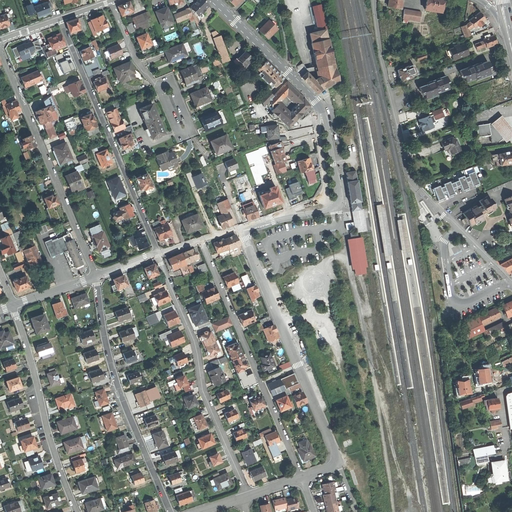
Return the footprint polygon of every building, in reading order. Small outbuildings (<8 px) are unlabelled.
[(203,0),(198,0),(190,9),(193,16),(195,13),(199,16),(202,12),(203,13),(206,10),(205,10),(209,6),(205,2),(203,0)] [(259,0),(254,0),(259,4),(257,7),(259,9),(264,4),(259,0)] [(388,0),(388,7),(401,9),(402,0),(388,0)] [(426,0),(425,10),(441,13),(443,0),(426,0)] [(118,7),(122,16),(134,12),(130,2),(118,7)] [(46,3),(34,7),(38,18),(44,16),(50,13),(48,8),(46,3)] [(321,5),(313,7),(319,32),(326,30),(327,30),(321,5)] [(157,14),(163,27),(173,23),(167,8),(162,10),(163,11),(160,12),(157,14)] [(174,16),(177,22),(189,17),(193,16),(190,9),(190,8),(186,9),(187,10),(174,16)] [(421,13),(404,10),(402,19),(419,22),(421,13)] [(138,28),(139,31),(154,25),(149,12),(141,15),(132,19),(134,23),(135,25),(134,26),(135,29),(138,28)] [(473,27),(474,28),(478,26),(482,22),(485,20),(482,16),(479,12),(469,21),(470,22),(473,27)] [(5,14),(0,16),(0,28),(1,28),(2,29),(4,29),(7,28),(6,26),(9,26),(7,18),(5,14)] [(98,18),(92,21),(96,32),(103,30),(109,28),(106,20),(105,20),(103,16),(98,18)] [(191,21),(189,17),(177,22),(179,27),(191,21)] [(67,22),(71,33),(80,30),(78,25),(80,25),(78,19),(72,21),(67,22)] [(264,35),(268,39),(277,29),(268,21),(259,30),(264,35)] [(130,35),(139,31),(138,28),(135,29),(134,26),(135,25),(134,23),(127,26),(130,35)] [(471,36),(469,30),(467,25),(461,27),(462,29),(464,35),(465,38),(471,36)] [(328,40),(326,30),(319,32),(310,34),(312,44),(311,44),(317,66),(317,67),(319,73),(321,77),(336,70),(329,40),(328,40)] [(53,37),(47,39),(49,44),(47,45),(48,48),(51,47),(52,51),(54,50),(65,46),(60,34),(53,37)] [(147,34),(137,38),(139,44),(141,49),(152,45),(147,34)] [(223,63),(230,60),(221,36),(214,38),(223,63)] [(486,46),(486,48),(497,44),(495,40),(494,36),(489,37),(485,39),(483,39),(484,41),(486,46)] [(35,52),(42,49),(41,47),(38,40),(31,43),(31,42),(26,44),(25,43),(12,49),(16,58),(29,52),(30,56),(36,53),(35,52)] [(477,50),(486,46),(484,41),(475,44),(477,50)] [(199,43),(195,45),(199,55),(204,53),(199,43)] [(451,56),(453,60),(468,54),(465,47),(464,44),(459,47),(449,50),(451,56)] [(50,69),(56,66),(48,48),(47,45),(41,47),(42,49),(50,69)] [(107,49),(111,59),(123,55),(121,49),(119,45),(107,49)] [(168,58),(170,63),(187,56),(182,45),(177,47),(177,46),(171,49),(171,50),(166,52),(168,58)] [(448,58),(451,56),(449,50),(459,47),(458,45),(445,50),(448,58)] [(57,57),(54,50),(52,51),(51,47),(48,48),(56,66),(61,64),(60,62),(60,63),(59,60),(60,60),(59,57),(57,57)] [(83,56),(85,61),(94,57),(94,55),(92,52),(90,47),(80,51),(83,56)] [(238,60),(244,67),(249,62),(252,59),(248,55),(246,52),(238,60)] [(188,59),(187,56),(170,63),(171,66),(188,59)] [(251,63),(249,62),(244,67),(238,60),(236,59),(234,61),(235,63),(246,74),(249,71),(246,68),(251,63)] [(274,86),(275,87),(283,79),(274,69),(266,61),(257,70),(259,71),(260,73),(272,85),(274,86)] [(131,62),(114,69),(119,80),(120,80),(121,82),(130,78),(131,80),(135,78),(134,75),(136,74),(133,68),(131,62)] [(483,76),(489,74),(487,66),(489,65),(488,62),(478,65),(477,64),(474,65),(474,67),(472,68),(471,66),(463,69),(464,70),(460,72),(461,76),(464,75),(466,81),(475,78),(476,81),(484,78),(483,76)] [(298,71),(302,78),(307,72),(304,63),(297,67),(298,71)] [(184,78),(186,83),(195,79),(202,76),(197,65),(185,70),(186,72),(182,73),(184,78)] [(411,66),(408,67),(408,68),(410,67),(412,70),(409,71),(411,77),(417,75),(415,70),(413,65),(411,66)] [(400,78),(402,82),(412,78),(411,77),(409,71),(408,68),(408,67),(398,71),(399,75),(398,75),(399,76),(400,78)] [(339,81),(336,70),(321,77),(318,78),(314,80),(323,89),(334,83),(339,81)] [(40,71),(32,74),(36,83),(37,85),(44,82),(43,80),(40,71)] [(318,94),(323,89),(314,80),(307,72),(302,78),(309,86),(318,94)] [(271,86),(272,85),(260,73),(259,74),(258,75),(270,87),(271,86)] [(24,83),(26,87),(36,83),(32,74),(22,78),(24,83)] [(424,94),(425,98),(432,96),(432,97),(445,92),(444,90),(448,88),(446,82),(448,81),(446,77),(443,79),(442,77),(435,80),(435,81),(432,83),(432,81),(428,82),(429,84),(419,87),(421,92),(423,91),(424,94)] [(96,87),(98,92),(108,88),(106,82),(108,81),(107,80),(106,80),(105,78),(101,79),(100,78),(97,79),(98,81),(94,82),(96,87)] [(490,88),(498,86),(496,78),(488,80),(490,88)] [(80,81),(68,86),(70,92),(72,91),(73,94),(74,97),(85,92),(83,86),(80,81)] [(287,82),(281,88),(287,95),(298,105),(304,98),(296,91),(287,82)] [(511,83),(492,90),(495,98),(497,97),(499,101),(511,96),(511,83)] [(69,96),(73,94),(72,91),(70,92),(68,86),(65,87),(69,96)] [(194,101),(196,107),(202,105),(203,108),(213,102),(208,91),(207,88),(191,94),(194,101)] [(260,95),(263,106),(272,98),(273,96),(266,88),(260,95)] [(278,104),(287,95),(281,88),(273,96),(272,98),(278,104)] [(212,89),(208,91),(213,102),(216,100),(212,89)] [(337,92),(338,99),(345,97),(344,90),(337,92)] [(48,107),(47,107),(48,108),(53,106),(54,110),(58,109),(52,94),(50,94),(43,97),(46,105),(47,105),(48,107)] [(336,103),(337,106),(346,104),(345,97),(338,99),(335,99),(336,103)] [(271,105),(273,109),(278,104),(272,98),(263,106),(265,110),(271,105)] [(310,106),(304,98),(298,105),(296,107),(295,106),(291,110),(292,110),(289,114),(296,121),(310,106)] [(8,116),(10,116),(10,115),(6,105),(7,105),(5,99),(1,101),(8,116)] [(110,119),(112,123),(121,120),(117,109),(123,106),(121,100),(113,103),(116,109),(107,113),(109,117),(110,119)] [(6,105),(10,115),(16,113),(21,111),(19,106),(17,101),(7,105),(6,105)] [(140,109),(147,124),(159,119),(155,111),(156,111),(155,108),(153,104),(140,109)] [(289,128),(296,121),(289,114),(278,104),(273,109),(271,111),(289,128)] [(47,107),(36,112),(39,118),(41,124),(44,123),(50,121),(52,120),(49,112),(48,108),(47,107)] [(415,109),(418,116),(425,113),(422,107),(415,109)] [(204,125),(207,132),(223,125),(217,113),(201,119),(204,125)] [(82,118),(89,136),(100,132),(96,124),(95,121),(96,119),(95,117),(93,117),(92,114),(82,118)] [(70,135),(77,133),(76,130),(78,129),(75,116),(65,119),(70,135)] [(433,127),(429,116),(418,120),(421,125),(423,131),(433,127)] [(493,125),(503,137),(509,133),(511,131),(508,127),(501,118),(493,125)] [(121,120),(112,123),(113,128),(115,132),(124,129),(126,135),(134,132),(132,126),(126,128),(122,119),(121,120)] [(162,127),(159,119),(147,124),(153,139),(166,134),(164,130),(163,126),(162,127)] [(52,126),(50,121),(44,123),(48,133),(51,138),(56,136),(54,131),(52,126)] [(497,142),(502,138),(491,123),(476,125),(478,137),(489,135),(490,143),(497,142)] [(278,126),(267,127),(267,132),(268,140),(279,139),(278,132),(278,126)] [(132,134),(119,139),(121,143),(122,145),(121,146),(121,148),(123,148),(124,149),(134,145),(131,138),(134,137),(132,134)] [(27,148),(28,150),(30,149),(33,148),(37,146),(35,141),(33,136),(23,140),(24,141),(27,148)] [(213,147),(216,155),(231,149),(226,136),(218,139),(214,141),(211,142),(213,147)] [(452,138),(441,142),(443,146),(444,150),(448,149),(450,149),(452,154),(460,151),(456,140),(452,138)] [(279,142),(269,146),(275,164),(286,161),(282,151),(281,147),(284,147),(282,142),(279,143),(279,142)] [(58,156),(61,163),(72,159),(66,143),(60,145),(61,147),(55,149),(58,156)] [(107,150),(97,154),(103,168),(112,164),(110,157),(107,150)] [(505,154),(492,156),(493,161),(496,161),(499,160),(500,166),(505,165),(505,166),(511,165),(511,164),(511,152),(508,153),(508,152),(505,152),(505,154)] [(158,160),(162,171),(168,168),(178,164),(174,153),(169,155),(165,157),(164,154),(158,156),(159,159),(158,160)] [(79,158),(82,164),(88,162),(85,155),(79,158)] [(309,158),(298,162),(299,167),(301,173),(305,172),(306,172),(313,170),(312,169),(313,168),(313,167),(313,166),(312,165),(311,165),(310,162),(309,158)] [(226,163),(229,172),(233,170),(238,168),(235,160),(226,163)] [(273,166),(277,175),(282,173),(280,167),(282,166),(280,163),(273,166)] [(316,182),(313,170),(306,172),(309,184),(316,182)] [(347,182),(357,180),(355,171),(346,173),(347,182)] [(69,183),(72,190),(77,188),(78,190),(83,188),(77,172),(66,176),(69,183)] [(473,172),(433,188),(438,199),(444,198),(443,194),(446,193),(447,196),(454,193),(453,190),(457,188),(460,187),(462,190),(467,188),(466,184),(470,183),(471,186),(478,183),(473,172)] [(145,188),(147,194),(155,191),(153,186),(152,183),(148,174),(136,178),(137,180),(136,181),(137,184),(139,184),(140,187),(141,190),(145,188)] [(37,186),(44,183),(42,177),(35,180),(37,186)] [(108,182),(115,199),(126,195),(122,186),(119,178),(108,182)] [(360,201),(357,180),(347,182),(351,203),(360,201)] [(289,198),(304,194),(301,182),(286,186),(289,198)] [(275,207),(275,206),(275,205),(275,204),(281,202),(277,190),(275,186),(270,188),(271,192),(265,194),(264,191),(259,192),(260,195),(260,196),(264,208),(268,207),(270,206),(271,207),(272,207),(273,208),(274,208),(275,207)] [(247,190),(250,200),(256,198),(253,188),(247,190)] [(44,197),(49,208),(53,207),(54,206),(55,207),(58,207),(58,205),(59,203),(57,200),(56,197),(55,196),(55,195),(52,196),(49,197),(48,195),(44,197)] [(468,221),(470,226),(483,218),(481,215),(482,215),(481,214),(485,212),(486,213),(486,212),(490,209),(491,210),(495,207),(490,198),(488,200),(486,196),(478,201),(481,205),(477,208),(476,206),(463,213),(466,218),(468,221)] [(228,200),(222,202),(225,210),(232,208),(228,200)] [(361,210),(360,201),(351,203),(352,211),(361,210)] [(218,204),(222,216),(227,214),(225,210),(222,202),(218,204)] [(377,205),(385,256),(391,255),(383,204),(377,205)] [(121,208),(124,217),(133,213),(132,209),(130,205),(121,208)] [(246,216),(248,221),(254,219),(259,217),(255,206),(245,209),(244,210),(246,216)] [(49,208),(47,209),(51,220),(59,217),(57,211),(55,212),(53,207),(49,208)] [(364,209),(352,211),(355,233),(357,232),(367,231),(364,209)] [(218,217),(223,229),(228,227),(233,225),(229,213),(227,214),(222,216),(218,217)] [(196,231),(203,228),(198,215),(182,222),(188,235),(196,231)] [(399,220),(404,253),(409,252),(404,219),(399,220)] [(153,224),(155,229),(163,226),(160,220),(153,224)] [(16,252),(21,251),(14,234),(10,223),(2,226),(6,237),(9,235),(16,252)] [(155,229),(160,241),(164,239),(167,237),(172,235),(167,224),(163,226),(155,229)] [(132,232),(135,239),(144,235),(146,234),(145,231),(144,231),(142,228),(132,232)] [(21,252),(25,251),(27,249),(20,231),(14,234),(21,251),(21,252)] [(104,232),(92,236),(94,242),(96,247),(98,247),(99,252),(100,251),(106,249),(110,248),(104,232)] [(68,250),(76,267),(80,265),(83,264),(77,249),(70,234),(63,237),(68,250)] [(12,253),(16,252),(9,235),(6,237),(1,239),(4,244),(0,246),(2,250),(3,254),(7,252),(11,251),(12,253)] [(137,244),(139,249),(149,245),(146,240),(144,235),(135,239),(137,244)] [(236,235),(226,239),(230,251),(234,249),(237,248),(240,247),(238,241),(236,235)] [(45,242),(51,257),(54,256),(68,250),(63,237),(53,241),(52,239),(45,242)] [(358,238),(351,239),(350,239),(356,275),(365,273),(359,238),(358,238)] [(219,242),(214,244),(218,254),(220,253),(226,251),(226,252),(230,251),(226,239),(219,242)] [(27,249),(25,251),(31,267),(37,265),(41,263),(35,246),(27,249)] [(187,252),(182,254),(187,265),(199,259),(196,252),(194,253),(193,250),(187,252)] [(25,261),(21,252),(21,251),(16,252),(20,263),(23,262),(25,261)] [(178,256),(176,257),(175,256),(174,256),(173,257),(173,258),(172,258),(174,263),(171,264),(174,270),(181,267),(187,265),(182,254),(178,256)] [(511,258),(499,265),(506,272),(511,270),(511,272),(511,258)] [(30,274),(25,261),(23,262),(24,266),(22,267),(26,276),(27,276),(30,274)] [(149,267),(145,268),(149,279),(156,276),(159,275),(160,274),(156,267),(154,268),(153,265),(149,267)] [(187,266),(187,265),(181,267),(185,277),(191,274),(190,274),(188,268),(187,266)] [(232,286),(239,284),(235,273),(224,277),(226,283),(228,288),(232,286)] [(118,278),(114,280),(115,283),(111,284),(114,291),(118,289),(119,293),(123,291),(122,288),(128,286),(124,275),(118,278)] [(242,277),(246,287),(251,285),(247,275),(242,277)] [(31,286),(27,276),(26,276),(14,281),(16,286),(18,292),(31,286)] [(196,286),(199,292),(204,290),(203,287),(202,284),(196,286)] [(256,286),(247,290),(252,302),(255,301),(254,298),(259,296),(257,292),(258,292),(257,289),(256,286)] [(205,297),(207,304),(220,299),(217,293),(215,288),(210,290),(210,289),(206,291),(207,292),(203,293),(204,295),(202,296),(203,298),(205,297)] [(166,290),(162,292),(161,292),(158,293),(159,294),(154,296),(159,306),(170,301),(168,296),(166,290)] [(138,296),(140,303),(148,300),(145,293),(138,296)] [(72,299),(75,308),(84,305),(90,303),(86,294),(79,296),(72,299)] [(506,314),(508,317),(511,314),(511,313),(511,301),(503,306),(506,313),(506,314)] [(58,303),(53,305),(58,318),(64,316),(68,314),(66,310),(65,310),(62,302),(58,303)] [(196,326),(208,321),(202,305),(196,307),(190,309),(189,310),(193,319),(196,326)] [(496,307),(487,312),(491,321),(501,316),(496,307)] [(117,317),(119,322),(131,317),(128,308),(116,312),(117,317)] [(154,313),(158,321),(163,319),(160,311),(154,313)] [(168,314),(164,315),(169,327),(180,322),(177,317),(175,311),(171,313),(168,314)] [(242,321),(244,326),(256,321),(253,314),(253,313),(252,311),(247,313),(247,312),(244,313),(244,314),(240,316),(242,321)] [(478,316),(479,317),(483,325),(491,321),(487,312),(478,316)] [(44,314),(32,319),(35,327),(37,333),(49,329),(44,314)] [(212,324),(215,331),(232,324),(229,317),(212,324)] [(465,340),(485,331),(483,325),(479,317),(458,327),(465,340)] [(485,336),(497,330),(505,326),(503,322),(483,332),(485,336)] [(233,325),(232,324),(215,331),(216,332),(233,325)] [(274,326),(264,330),(269,342),(272,341),(273,342),(277,341),(276,339),(279,338),(276,332),(274,326)] [(132,329),(120,333),(121,337),(123,342),(135,338),(135,337),(133,330),(132,329)] [(92,330),(80,335),(81,339),(83,344),(95,340),(94,335),(92,330)] [(159,335),(161,339),(167,337),(171,347),(185,341),(183,336),(181,331),(173,334),(171,330),(159,335)] [(0,346),(0,348),(14,344),(10,331),(4,333),(4,331),(0,331),(0,346)] [(202,341),(204,346),(215,342),(211,331),(207,332),(201,334),(202,336),(200,337),(201,338),(200,338),(200,340),(201,341),(202,341)] [(208,355),(208,356),(210,355),(211,357),(217,355),(216,353),(219,352),(215,342),(204,346),(206,349),(207,352),(208,355)] [(41,352),(43,359),(52,357),(49,347),(47,343),(38,345),(41,352)] [(227,347),(233,360),(243,355),(241,350),(239,345),(237,345),(237,343),(227,347)] [(96,350),(84,354),(87,363),(99,359),(98,355),(96,350)] [(126,358),(127,363),(137,360),(134,350),(124,354),(126,358)] [(184,352),(174,357),(178,366),(180,365),(184,363),(188,361),(186,357),(184,352)] [(269,373),(277,370),(270,354),(261,358),(264,365),(262,366),(263,368),(264,371),(268,369),(269,373)] [(246,361),(243,355),(233,360),(238,373),(245,370),(247,369),(246,367),(248,366),(246,361)] [(502,362),(504,367),(511,362),(511,357),(502,362)] [(14,359),(4,362),(6,371),(17,368),(15,364),(14,359)] [(211,363),(213,368),(226,363),(225,362),(220,364),(219,360),(218,360),(211,363)] [(279,367),(281,371),(291,367),(289,363),(279,367)] [(212,380),(214,386),(225,381),(224,377),(219,367),(209,372),(212,380)] [(488,368),(482,369),(476,370),(478,384),(490,382),(488,368)] [(101,369),(89,373),(92,383),(104,379),(102,373),(101,369)] [(247,377),(245,370),(238,373),(237,373),(243,388),(252,385),(252,386),(258,384),(255,377),(253,378),(252,375),(247,377)] [(50,380),(51,386),(63,382),(62,380),(64,379),(63,377),(59,378),(57,371),(48,374),(50,380)] [(139,372),(128,375),(129,380),(131,384),(142,380),(139,372)] [(295,374),(284,378),(290,392),(300,388),(295,374)] [(178,384),(180,388),(183,386),(189,384),(187,380),(186,380),(185,378),(184,376),(182,377),(177,379),(176,379),(178,384)] [(19,377),(7,381),(10,391),(22,387),(21,382),(19,377)] [(284,378),(268,385),(274,401),(275,400),(274,396),(278,394),(280,398),(291,394),(290,392),(284,378)] [(469,379),(462,380),(456,381),(458,395),(471,393),(469,379)] [(190,387),(189,384),(183,386),(186,392),(194,389),(192,386),(190,387)] [(156,387),(145,391),(149,400),(151,399),(151,400),(160,397),(156,387)] [(104,389),(96,392),(98,400),(100,406),(109,403),(106,396),(104,389)] [(145,390),(135,394),(137,399),(138,401),(136,402),(138,408),(150,403),(149,400),(145,391),(145,390)] [(219,398),(221,403),(230,398),(227,390),(217,394),(219,398)] [(294,398),(298,407),(307,403),(305,399),(303,394),(300,395),(300,393),(295,395),(296,397),(294,398)] [(471,399),(473,403),(482,400),(488,397),(487,393),(471,399)] [(58,404),(59,409),(68,406),(69,408),(75,406),(71,394),(56,399),(58,404)] [(194,395),(184,399),(186,403),(187,407),(188,409),(198,404),(196,399),(194,395)] [(253,409),(254,411),(263,407),(265,407),(263,401),(261,396),(259,397),(250,400),(252,407),(251,407),(252,409),(253,409)] [(286,397),(276,401),(278,406),(281,412),(287,409),(289,413),(292,412),(291,408),(292,407),(290,402),(289,403),(286,397)] [(20,398),(7,402),(11,412),(23,407),(21,402),(20,398)] [(473,404),(473,403),(471,399),(460,402),(463,409),(474,405),(473,404)] [(486,411),(499,409),(498,404),(498,399),(485,401),(486,411)] [(227,419),(229,422),(234,420),(239,418),(235,410),(234,410),(231,412),(225,414),(227,419)] [(112,413),(102,416),(105,423),(108,431),(117,428),(114,419),(112,413)] [(194,418),(199,430),(207,426),(205,420),(202,414),(194,418)] [(155,415),(144,419),(146,423),(147,428),(158,424),(155,415)] [(60,428),(62,434),(77,429),(75,423),(73,417),(58,422),(60,428)] [(28,422),(27,418),(23,419),(22,419),(18,420),(18,421),(15,422),(15,423),(16,424),(18,431),(30,427),(28,422)] [(490,422),(492,430),(502,428),(501,420),(490,422)] [(236,438),(237,442),(244,439),(246,438),(244,433),(243,429),(234,433),(236,438)] [(163,431),(153,434),(155,442),(158,449),(168,445),(163,431)] [(276,433),(266,437),(270,446),(269,447),(273,458),(280,455),(276,444),(280,442),(278,437),(276,433)] [(202,448),(202,449),(214,444),(212,439),(210,434),(198,439),(200,443),(202,448)] [(119,437),(116,438),(120,449),(128,446),(129,446),(127,440),(125,435),(122,436),(119,437)] [(33,437),(21,441),(22,445),(20,446),(21,452),(37,447),(35,441),(33,437)] [(66,448),(68,454),(83,449),(82,443),(80,437),(64,442),(66,448)] [(298,444),(300,449),(308,446),(306,440),(298,444)] [(301,456),(304,462),(315,457),(310,445),(308,446),(300,449),(298,450),(301,456)] [(474,451),(475,457),(487,455),(494,454),(493,450),(493,447),(474,451)] [(244,459),(247,466),(256,462),(256,461),(253,454),(251,449),(248,451),(244,452),(242,453),(244,459)] [(175,452),(162,456),(164,460),(166,465),(178,461),(176,457),(175,452)] [(120,458),(123,466),(136,462),(135,458),(133,454),(120,458)] [(218,454),(210,457),(212,462),(209,463),(211,467),(222,462),(221,459),(220,457),(220,458),(218,454)] [(40,456),(28,460),(29,461),(26,461),(27,465),(30,464),(32,470),(43,467),(41,462),(40,456)] [(118,468),(123,466),(120,458),(115,460),(116,465),(118,468)] [(81,459),(73,462),(74,467),(76,474),(81,473),(80,471),(84,470),(83,464),(81,459)] [(494,482),(507,480),(506,470),(504,461),(492,463),(494,482)] [(252,477),(254,481),(266,476),(262,467),(250,473),(252,477)] [(141,473),(132,476),(134,485),(144,482),(142,477),(141,473)] [(179,473),(169,476),(170,481),(171,485),(181,481),(179,473)] [(51,474),(39,478),(39,479),(41,485),(42,489),(55,485),(53,479),(51,474)] [(215,484),(217,490),(231,484),(229,479),(227,474),(213,480),(215,484)] [(80,488),(81,494),(98,489),(96,484),(95,478),(94,477),(78,482),(80,488)] [(7,478),(0,479),(0,490),(10,487),(7,478)] [(324,492),(325,497),(335,495),(337,494),(334,485),(323,488),(324,492)] [(189,492),(176,496),(178,500),(179,505),(192,501),(191,496),(190,493),(189,492)] [(44,498),(47,508),(55,506),(61,504),(60,498),(58,493),(44,498)] [(325,503),(326,508),(338,505),(335,495),(325,497),(324,498),(325,503)] [(87,508),(87,511),(94,511),(103,510),(101,504),(100,499),(85,503),(87,508)] [(150,502),(145,503),(147,511),(155,511),(157,511),(157,510),(155,506),(155,504),(153,500),(150,502)] [(290,502),(286,503),(288,511),(287,511),(293,511),(299,511),(296,500),(290,502)] [(6,511),(21,511),(19,507),(17,501),(4,506),(6,511)] [(274,511),(283,511),(288,511),(286,503),(285,501),(278,503),(273,504),(274,511)]
